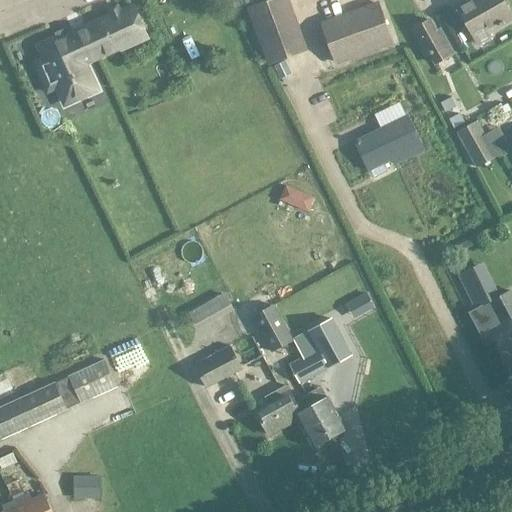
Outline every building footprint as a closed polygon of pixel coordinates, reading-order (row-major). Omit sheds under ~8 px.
[(268,65),(307,51),(288,0),(268,0),(246,8),(268,65)] [(464,0),(455,5),(476,42),(490,35),(488,33),(511,19),(511,17),(502,0),(464,0)] [(377,4),(321,25),(335,62),(391,41),(377,4)] [(44,58),(36,61),(50,92),(58,88),(62,98),(70,95),(73,103),(89,96),(86,88),(93,84),(85,65),(99,59),(120,49),(120,47),(128,43),(131,49),(149,41),(134,8),(120,14),(118,8),(110,12),(112,18),(85,30),(72,36),(58,42),(41,50),(44,58)] [(181,36),(205,29),(202,18),(178,25),(181,36)] [(429,20),(412,30),(425,54),(429,52),(435,63),(452,53),(439,29),(435,31),(429,20)] [(285,60),(273,66),(279,79),(291,74),(285,60)] [(444,112),(455,106),(450,97),(439,103),(444,112)] [(452,128),(464,122),(459,113),(448,119),(452,128)] [(398,162),(421,150),(406,118),(354,143),(367,170),(395,156),(398,162)] [(455,131),(475,166),(492,156),(473,121),(455,131)] [(279,199),(290,203),(295,201),(300,190),(285,184),(279,199)] [(458,274),(475,309),(488,302),(499,323),(511,316),(511,290),(511,289),(499,295),(482,262),(458,274)] [(352,303),(367,295),(362,286),(348,293),(352,303)] [(225,292),(188,312),(198,329),(234,309),(225,292)] [(294,342),(275,307),(253,318),(273,354),(294,342)] [(337,318),(332,321),(294,341),(304,360),(291,367),(300,385),(352,357),(338,330),(343,328),(337,318)] [(243,371),(231,349),(196,368),(207,389),(243,371)] [(0,440),(118,386),(105,358),(68,375),(68,376),(56,382),(55,381),(0,406),(0,440)] [(296,403),(291,395),(286,385),(264,396),(268,403),(254,409),(268,437),(295,422),(297,419),(291,407),(296,403)] [(307,397),(330,441),(346,432),(328,399),(323,388),(307,397)] [(297,419),(295,422),(300,430),(304,428),(315,449),(330,441),(307,397),(296,403),(291,407),(297,419)] [(100,476),(72,476),(72,497),(100,498),(100,476)] [(28,494),(15,500),(19,508),(17,509),(18,511),(51,511),(45,497),(33,503),(32,502),(28,494)] [(5,511),(18,511),(17,509),(19,508),(15,500),(15,499),(2,505),(5,511)]
